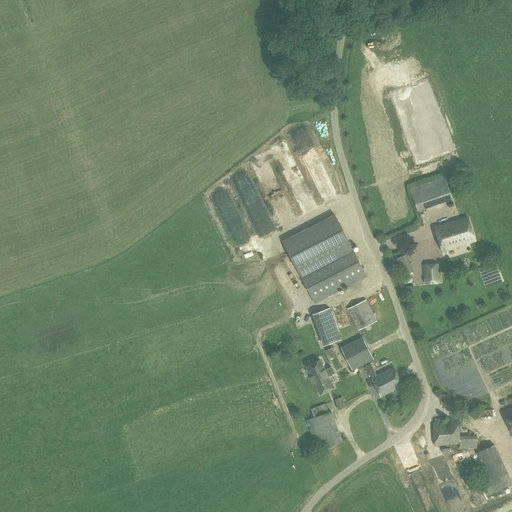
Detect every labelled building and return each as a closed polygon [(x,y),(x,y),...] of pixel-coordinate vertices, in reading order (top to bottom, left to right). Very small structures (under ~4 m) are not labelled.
[(299,138),(312,171),(325,166),(312,133),(299,138)] [(300,195),(310,191),(290,146),(280,150),(300,195)] [(411,189),(418,209),(451,198),(444,177),(411,189)] [(252,240),(235,197),(221,202),(235,239),(243,236),(245,243),(252,240)] [(282,239),(300,274),(352,247),(335,213),(282,239)] [(436,227),(443,250),(475,240),(468,217),(436,227)] [(300,274),(315,302),(367,275),(352,247),(300,274)] [(423,265),(425,283),(441,281),(439,263),(423,265)] [(358,329),(379,321),(371,299),(350,306),(358,329)] [(314,314),(325,345),(342,339),(330,308),(314,314)] [(426,329),(425,320),(417,321),(418,330),(426,329)] [(341,349),(351,369),(372,359),(362,339),(341,349)] [(307,366),(313,379),(333,369),(331,366),(326,369),(321,359),(307,366)] [(365,366),(371,378),(378,374),(372,363),(365,366)] [(394,365),(378,374),(371,378),(381,397),(405,385),(394,365)] [(333,369),(313,379),(320,394),(334,386),(329,376),(335,373),(333,369)] [(335,399),(339,409),(346,406),(343,397),(335,399)] [(511,404),(502,410),(511,432),(511,404)] [(460,444),(460,435),(459,421),(434,423),(435,446),(460,444)] [(460,444),(460,448),(477,448),(477,435),(460,435),(460,444)] [(475,462),(485,485),(487,487),(487,488),(489,494),(511,484),(507,474),(509,473),(495,444),(477,453),(480,460),(475,462)] [(439,511),(420,455),(410,458),(409,455),(407,455),(426,511),(439,511)]
